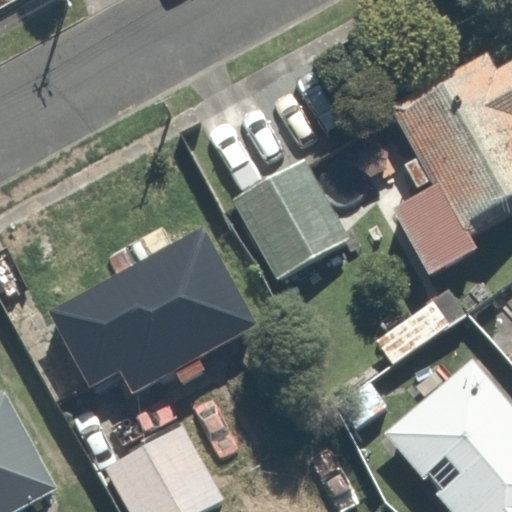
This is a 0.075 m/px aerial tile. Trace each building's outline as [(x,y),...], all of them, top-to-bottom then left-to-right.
[(511,28),(391,95),(431,167),(385,192),(427,267),(475,241),(459,213),(511,184),(511,28)] [(351,129),(242,181),(284,268),(393,216),(351,129)] [(201,212),(50,297),(97,382),(69,398),(133,511),(202,511),(232,495),(161,370),(259,316),(201,212)] [(511,267),(474,301),(511,344),(511,267)] [(511,511),(511,393),(476,352),(387,429),(459,511),(511,511)] [(0,511),(59,477),(4,385),(0,387),(0,511)]
